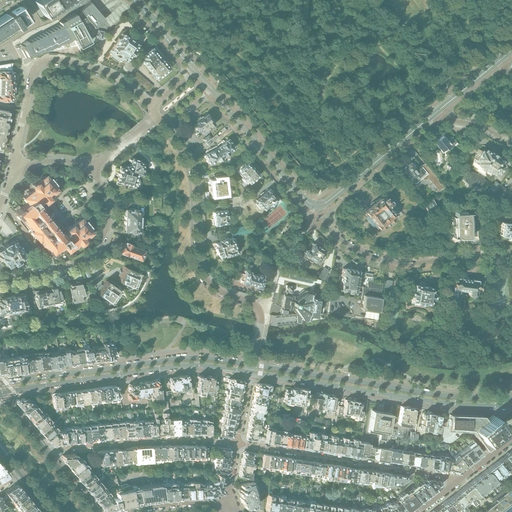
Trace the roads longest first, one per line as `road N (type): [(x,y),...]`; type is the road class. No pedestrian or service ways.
road 1 (residential): [(252,364),(259,309),(206,281),(192,169),(165,124)]
road 2 (secondary): [(250,372),(449,404),(511,406)]
road 3 (secondary): [(511,399),(252,364)]
road 4 (secondary): [(252,364),(181,358),(0,383)]
road 5 (secondary): [(0,391),(188,365),(250,372)]
road 6 (residential): [(149,106),(102,71),(41,63),(32,74),(15,168)]
road 7 (residential): [(237,443),(462,478)]
road 8 (residential): [(511,256),(417,263),(372,257),(338,239),(322,204)]
road 9 (residential): [(237,443),(124,441),(47,453)]
road 10 (residential): [(0,280),(81,260),(98,246),(107,198),(88,167)]
road 11 (residential): [(322,204),(303,198),(208,86)]
road 12 (residential): [(322,204),(431,116)]
